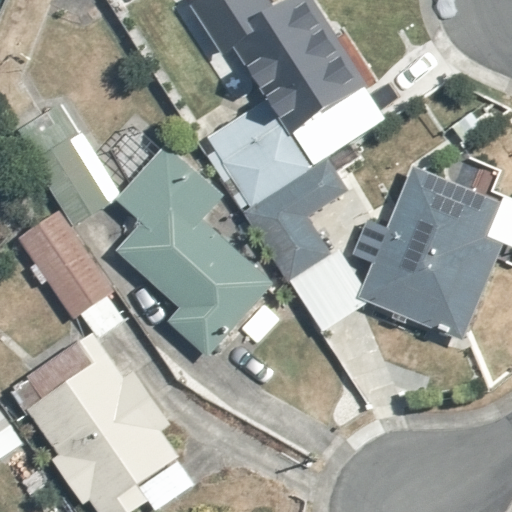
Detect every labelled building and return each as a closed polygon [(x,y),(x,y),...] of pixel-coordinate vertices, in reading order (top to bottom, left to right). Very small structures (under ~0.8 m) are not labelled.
[(198,0),(290,132),(372,75),(320,0),(198,0)] [(75,224),(121,197),(122,195),(62,93),(15,121),(75,224)] [(385,127),(355,146),(363,157),(377,181),(407,163),(385,127)] [(308,217),(351,191),(339,172),(363,157),(355,146),(353,141),(245,207),(323,333),(367,305),(325,236),(321,238),(308,217)] [(122,195),(121,197),(120,197),(147,223),(121,250),(181,308),(170,319),(208,355),(275,285),(204,218),(227,195),(172,143),(122,195)] [(499,206),(414,168),(383,237),(367,230),(358,250),(381,260),(367,290),(364,298),(372,301),(464,342),(511,234),(511,230),(492,221),(499,206)] [(165,412),(134,366),(128,370),(104,336),(123,323),(106,299),(116,293),(57,208),(17,236),(34,260),(22,269),(37,291),(49,282),(87,336),(15,387),(63,456),(57,460),(88,504),(93,501),(100,511),(132,511),(148,501),(155,511),(199,481),(156,419),(165,412)] [(0,461),(26,444),(0,406),(0,461)]
